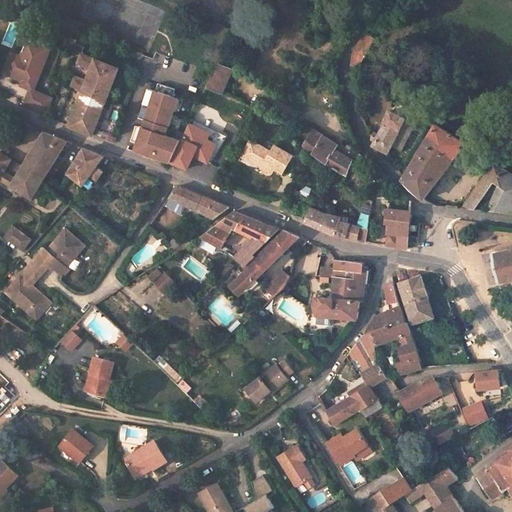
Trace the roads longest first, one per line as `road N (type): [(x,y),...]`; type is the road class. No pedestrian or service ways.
road 1 (residential): [(442,221),(365,144),(348,99),(343,62),(375,0)]
road 2 (unclassified): [(381,254),(325,239),(169,172)]
road 3 (residential): [(295,403),(124,511)]
road 4 (unclassified): [(169,172),(0,104)]
road 5 (residential): [(381,254),(360,325),(317,386),(295,403)]
road 6 (residential): [(511,364),(432,372),(382,390)]
road 7 (unclassified): [(511,360),(459,276),(438,263)]
road 8 (residential): [(169,172),(162,199),(107,275)]
